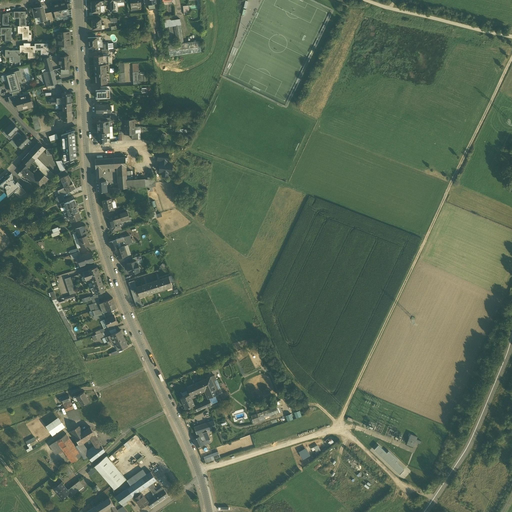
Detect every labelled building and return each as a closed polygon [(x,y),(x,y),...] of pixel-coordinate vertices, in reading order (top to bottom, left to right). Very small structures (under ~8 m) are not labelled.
[(109,0),(110,12),(117,11),(117,2),(123,2),(123,0),(109,0)] [(140,0),(130,0),(131,10),(137,10),(136,5),(141,4),(140,0)] [(100,1),(91,1),(92,13),(100,12),(100,6),(100,1)] [(66,2),(59,4),(62,15),(68,14),(68,17),(72,17),(71,9),(68,10),(67,4),(66,2)] [(59,4),(53,5),(53,7),(55,14),(55,17),(62,15),(59,4)] [(43,6),(32,8),(34,18),(39,17),(40,22),(47,20),(45,13),(43,6)] [(26,11),(14,11),(14,17),(19,17),(19,26),(26,26),(26,22),(26,11)] [(101,19),(92,19),(92,29),(101,29),(101,19)] [(170,21),(164,21),(165,27),(172,26),(173,26),(181,25),(180,19),(170,21)] [(181,25),(173,26),(176,44),(184,43),(181,25)] [(172,26),(165,27),(168,45),(175,44),(172,26)] [(11,41),(11,28),(0,28),(0,32),(0,33),(5,33),(5,41),(11,41)] [(97,37),(88,38),(88,48),(97,47),(97,44),(97,37)] [(168,45),(169,57),(201,52),(199,41),(184,43),(176,44),(175,44),(168,45)] [(30,44),(29,44),(29,43),(24,43),(24,45),(20,45),(20,50),(20,53),(30,53),(30,58),(35,58),(35,50),(35,46),(30,46),(30,44)] [(48,54),(48,43),(35,44),(35,46),(35,50),(43,50),(43,54),(48,54)] [(20,53),(20,50),(9,50),(5,50),(5,57),(14,57),(14,62),(20,62),(20,53)] [(103,56),(94,56),(94,65),(103,64),(103,56)] [(49,57),(44,58),(47,72),(53,70),(49,57)] [(69,60),(60,60),(60,69),(69,68),(69,60)] [(103,64),(94,65),(95,74),(107,74),(106,64),(103,64)] [(53,70),(47,72),(49,79),(51,85),(56,84),(55,81),(53,70)] [(16,71),(5,74),(10,93),(12,93),(20,90),(21,90),(17,77),(16,71)] [(107,74),(95,74),(95,84),(107,83),(107,74)] [(99,90),(95,90),(96,93),(96,98),(108,98),(110,98),(110,94),(109,89),(100,90),(99,90)] [(71,93),(62,93),(62,99),(62,103),(71,103),(71,93)] [(13,96),(8,97),(10,103),(16,101),(16,100),(20,99),(19,94),(13,96)] [(20,99),(16,100),(16,101),(19,110),(26,108),(25,106),(32,104),(29,96),(29,95),(24,96),(25,97),(20,99)] [(71,103),(62,103),(62,109),(62,111),(71,111),(71,103)] [(111,111),(110,105),(96,105),(96,113),(111,112),(111,111)] [(62,111),(63,116),(60,116),(60,120),(63,120),(63,121),(72,120),(71,111),(62,111)] [(37,116),(32,117),(35,130),(40,128),(37,116)] [(140,126),(134,127),(134,120),(130,120),(129,120),(128,120),(127,120),(124,120),(124,121),(124,122),(124,134),(126,134),(127,134),(128,134),(129,134),(131,133),(134,133),(137,133),(138,133),(140,133),(140,126)] [(12,123),(5,131),(10,136),(16,131),(18,129),(12,123)] [(74,130),(61,135),(62,135),(62,138),(63,138),(63,142),(75,141),(74,131),(74,130)] [(16,131),(10,136),(10,137),(12,139),(19,133),(16,131)] [(19,133),(12,139),(15,142),(22,136),(19,133)] [(106,133),(97,133),(98,142),(107,141),(107,138),(106,133)] [(22,136),(15,142),(21,148),(28,141),(29,139),(23,134),(22,136)] [(75,141),(63,142),(64,147),(63,147),(63,154),(64,154),(65,161),(65,162),(77,158),(76,157),(75,141)] [(39,142),(29,153),(35,159),(37,157),(37,158),(42,152),(45,148),(39,142)] [(29,153),(22,160),(24,162),(28,166),(32,163),(34,160),(35,159),(29,153)] [(168,154),(158,153),(157,159),(162,160),(166,161),(167,161),(168,154)] [(37,158),(37,157),(35,159),(34,160),(40,169),(39,169),(50,180),(55,176),(37,158)] [(125,157),(114,158),(114,168),(117,168),(118,176),(126,175),(125,157)] [(114,158),(95,159),(96,169),(102,169),(109,168),(114,168),(114,158)] [(172,164),(166,163),(166,161),(162,160),(162,163),(160,163),(159,172),(163,172),(162,176),(167,177),(167,173),(171,173),(172,164)] [(62,161),(56,162),(60,172),(65,169),(62,161)] [(35,176),(26,169),(22,173),(35,184),(39,180),(35,176)] [(12,181),(11,180),(12,179),(11,173),(4,180),(4,181),(0,184),(0,185),(4,187),(5,187),(5,188),(6,188),(6,189),(7,189),(6,190),(8,196),(15,190),(14,189),(15,187),(18,190),(21,187),(22,187),(17,182),(15,184),(14,183),(15,182),(13,180),(12,181)] [(62,177),(60,178),(64,186),(72,182),(68,175),(62,177)] [(127,179),(118,180),(118,187),(121,187),(121,189),(127,188),(127,179)] [(103,181),(96,181),(97,192),(106,191),(107,191),(107,189),(106,181),(103,181)] [(72,182),(64,186),(65,189),(67,192),(75,188),(72,182)] [(18,190),(14,193),(19,198),(26,192),(21,187),(18,190)] [(111,198),(102,200),(105,211),(112,209),(113,209),(113,208),(111,198)] [(65,203),(63,203),(65,207),(66,209),(76,205),(74,200),(65,203)] [(76,205),(66,209),(67,212),(68,216),(79,212),(76,205)] [(126,211),(120,213),(121,219),(123,218),(124,220),(129,218),(126,211)] [(79,212),(68,216),(70,222),(81,218),(79,212)] [(114,215),(107,217),(112,232),(121,229),(118,220),(121,219),(120,213),(114,215)] [(84,226),(75,229),(75,230),(74,232),(78,234),(79,237),(86,235),(87,235),(84,226)] [(79,237),(78,238),(81,247),(89,245),(86,235),(79,237)] [(130,235),(123,237),(124,241),(126,245),(130,244),(129,242),(132,242),(130,235)] [(118,239),(109,242),(112,250),(118,248),(117,243),(119,242),(118,239)] [(124,246),(115,249),(118,259),(127,256),(124,246)] [(80,256),(78,256),(79,257),(81,265),(93,261),(90,252),(80,256)] [(133,262),(127,264),(128,267),(127,267),(128,272),(129,271),(130,274),(139,271),(138,268),(139,268),(138,264),(137,264),(136,261),(133,262)] [(97,267),(88,270),(83,272),(84,276),(86,276),(87,279),(90,278),(93,287),(102,284),(97,267)] [(75,292),(70,277),(64,279),(69,294),(75,292)] [(169,277),(152,282),(155,291),(172,286),(169,277)] [(152,282),(136,287),(137,289),(138,292),(138,293),(139,296),(139,297),(155,291),(152,282)] [(102,284),(93,287),(96,294),(101,292),(105,291),(102,284)] [(98,298),(92,300),(95,310),(101,308),(99,303),(100,303),(98,298)] [(112,298),(103,302),(100,303),(99,303),(101,308),(114,302),(112,298)] [(62,310),(56,299),(52,300),(58,312),(62,310)] [(114,302),(101,308),(93,310),(95,315),(103,312),(107,311),(116,307),(114,302)] [(62,310),(58,312),(63,320),(67,319),(62,310)] [(114,315),(100,321),(104,328),(107,326),(108,327),(113,325),(118,323),(114,315)] [(71,328),(68,329),(74,341),(77,340),(74,334),(71,329),(71,328)] [(111,334),(110,334),(114,342),(124,338),(120,330),(116,331),(111,334)] [(101,333),(92,336),(94,341),(104,336),(103,332),(101,333)] [(124,338),(114,342),(117,350),(128,346),(124,338)] [(272,367),(269,361),(263,364),(266,370),(272,367)] [(210,377),(201,381),(205,390),(209,398),(209,399),(210,399),(211,404),(217,401),(217,400),(218,399),(216,395),(218,394),(214,386),(218,384),(214,375),(210,377)] [(201,381),(186,387),(189,394),(190,394),(191,396),(205,390),(201,381)] [(76,396),(78,400),(81,405),(89,401),(84,392),(76,396)] [(191,396),(190,394),(189,394),(180,398),(181,398),(185,408),(185,409),(194,405),(191,396)] [(69,395),(61,397),(62,402),(63,403),(70,401),(71,401),(69,395)] [(209,399),(195,406),(197,411),(212,404),(211,404),(210,399),(209,399)] [(276,407),(257,414),(259,420),(278,413),(276,407)] [(257,413),(251,416),(254,422),(259,420),(257,414),(257,413)] [(58,417),(46,426),(52,435),(64,426),(58,417)] [(213,420),(194,427),(197,434),(216,427),(213,420)] [(79,426),(71,431),(79,444),(85,440),(81,433),(83,432),(79,426)] [(98,439),(90,427),(83,432),(81,433),(85,440),(90,438),(92,442),(98,439)] [(206,440),(202,432),(198,434),(200,436),(203,444),(204,445),(207,443),(206,442),(206,440)] [(75,446),(66,434),(56,440),(72,462),(81,456),(75,447),(75,446)] [(417,437),(410,434),(406,444),(413,447),(417,437)] [(26,449),(27,451),(33,449),(31,445),(38,442),(35,436),(26,441),(29,448),(26,449)] [(200,436),(193,439),(196,447),(203,444),(200,436)] [(88,456),(79,444),(75,446),(75,447),(81,456),(84,459),(88,456)] [(316,453),(321,449),(318,444),(313,448),(316,453)] [(88,456),(92,461),(105,451),(101,445),(97,448),(88,456)] [(387,453),(378,445),(374,450),(400,474),(404,470),(396,462),(398,460),(388,451),(387,453)] [(206,462),(220,457),(219,451),(204,456),(206,462)] [(126,480),(106,456),(95,466),(113,487),(113,488),(113,489),(126,480)] [(130,486),(127,488),(132,496),(140,491),(147,486),(151,483),(156,480),(150,472),(130,486)] [(126,480),(113,489),(115,497),(127,488),(130,486),(126,480)] [(79,481),(67,490),(69,492),(70,492),(72,495),(84,486),(79,481)] [(67,490),(61,483),(54,489),(58,494),(59,493),(62,498),(69,492),(67,490)] [(151,483),(147,486),(152,494),(156,491),(151,483)] [(156,491),(152,494),(155,498),(158,503),(168,496),(161,487),(156,491)] [(127,488),(115,497),(121,504),(125,501),(132,496),(127,488)] [(148,502),(140,491),(132,496),(140,507),(148,502)] [(109,498),(86,511),(103,511),(114,505),(109,498)] [(155,498),(148,503),(151,508),(158,503),(155,498)]
